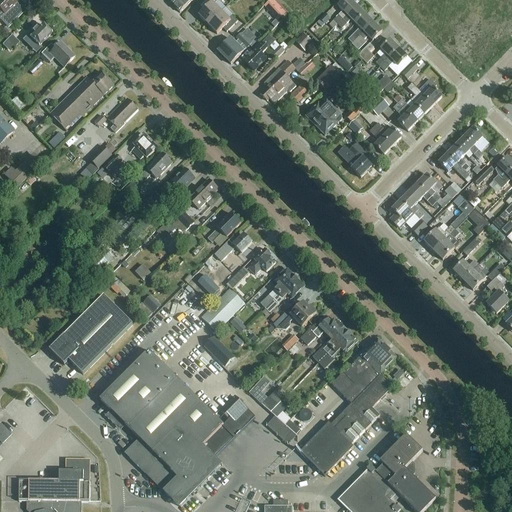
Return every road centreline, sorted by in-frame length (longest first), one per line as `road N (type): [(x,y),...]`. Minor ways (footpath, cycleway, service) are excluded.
road 1 (residential): [(61,0),(440,379),(461,432),(459,511)]
road 2 (unclassified): [(151,0),(360,209)]
road 3 (unclassified): [(360,209),(511,361)]
road 4 (residential): [(117,507),(109,450),(24,364)]
road 5 (residential): [(474,98),(360,209)]
road 6 (residential): [(377,0),(474,98)]
